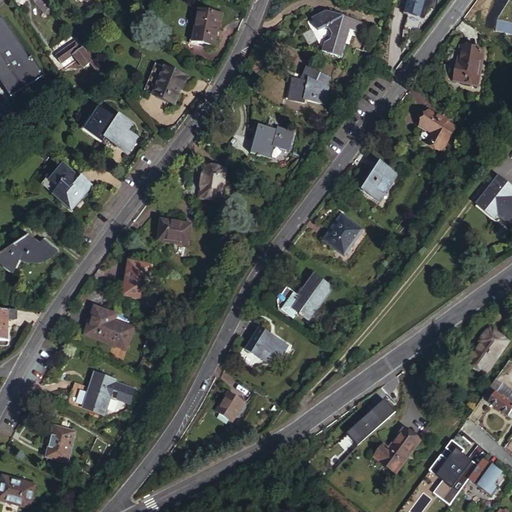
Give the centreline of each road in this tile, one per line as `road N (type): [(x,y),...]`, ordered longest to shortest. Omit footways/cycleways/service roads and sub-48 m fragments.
road 1 (residential): [(111,511),(206,373),(255,269),(462,0)]
road 2 (residential): [(140,511),(284,438),(511,275)]
road 3 (unclassified): [(267,0),(233,70),(29,354)]
